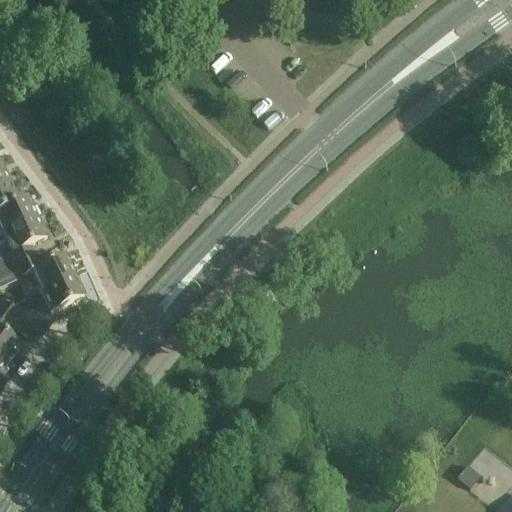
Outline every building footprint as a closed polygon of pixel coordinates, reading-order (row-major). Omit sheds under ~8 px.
[(0,190),(9,187),(0,167),(0,190)] [(9,187),(0,190),(0,214),(18,206),(18,205),(9,187)] [(0,239),(2,238),(2,237),(37,221),(27,200),(18,205),(18,206),(0,214),(0,239)] [(46,241),(37,221),(2,237),(2,238),(11,256),(6,258),(12,271),(13,271),(36,260),(31,248),(46,241)] [(40,296),(75,280),(65,259),(41,270),(36,260),(13,271),(12,271),(17,283),(31,277),(40,296)] [(75,280),(40,296),(49,316),(84,300),(75,280)] [(264,284),(259,288),(264,295),(270,292),(264,284)] [(0,321),(13,331),(21,320),(0,305),(0,321)] [(0,321),(0,364),(6,369),(19,351),(5,341),(13,331),(0,321)] [(470,493),(480,480),(468,470),(458,483),(470,493)]
